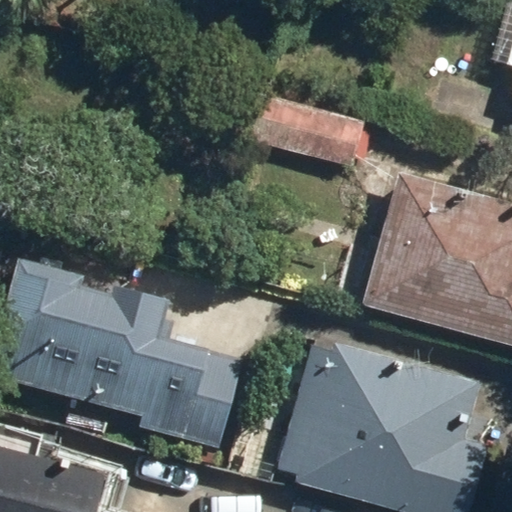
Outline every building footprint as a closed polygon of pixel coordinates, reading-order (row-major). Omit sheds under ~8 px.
[(218,166),(266,178),(272,150),(356,171),(368,121),(237,89),(218,166)] [(511,211),(395,179),(359,308),(511,351),(511,211)] [(83,279),(16,260),(0,319),(0,382),(135,419),(132,430),(217,453),(242,361),(161,339),(171,302),(112,286),(110,296),(80,288),(83,279)] [(272,477),(396,511),(467,511),(486,446),(467,441),(483,386),(329,343),(327,349),(309,344),(272,477)] [(0,511),(94,511),(102,483),(0,455),(0,511)]
